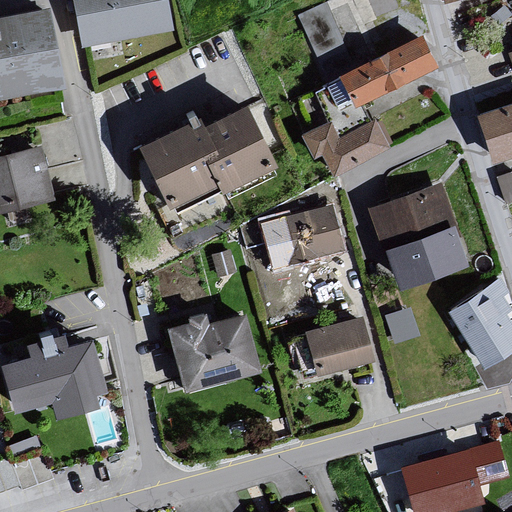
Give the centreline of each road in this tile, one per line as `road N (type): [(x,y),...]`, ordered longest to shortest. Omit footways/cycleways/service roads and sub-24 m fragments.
road 1 (residential): [(511,398),(88,511)]
road 2 (residential): [(511,265),(433,0)]
